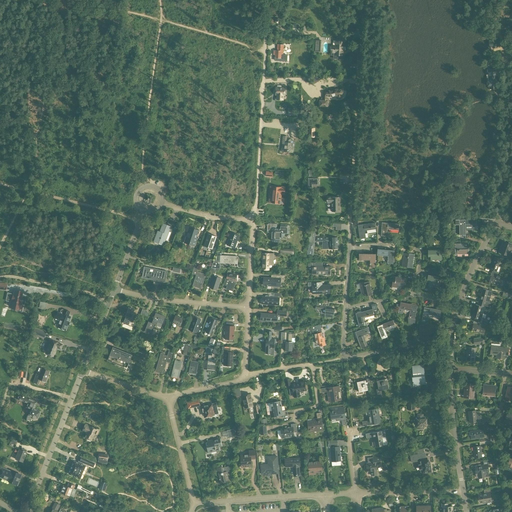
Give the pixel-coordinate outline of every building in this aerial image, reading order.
[(342,59),(343,52),(342,52),(342,49),(345,49),(346,43),(343,43),(344,40),(336,40),(336,46),(331,46),(331,55),(333,55),(333,59),(342,59)] [(283,55),(284,44),(278,44),(277,51),(274,50),(274,54),(275,54),(275,60),(287,61),(287,55),(283,55)] [(496,88),(495,69),(488,70),(489,81),(487,82),(488,85),(489,86),(489,89),(496,88)] [(285,95),(285,88),(276,87),(276,94),(277,94),(277,99),(283,99),(283,95),(285,95)] [(343,91),(342,89),(331,89),(331,90),(328,90),(327,90),(327,92),(324,92),(323,100),(320,100),(320,106),(326,106),(326,96),(335,96),(337,96),(337,98),(341,98),(341,95),(342,95),(343,93),(343,91)] [(287,136),(283,136),(281,151),(294,152),(294,147),(294,143),(293,143),(293,141),(292,139),(290,139),(288,140),(288,143),(286,142),(287,136)] [(274,187),(271,187),(269,202),(281,203),(282,194),(282,193),(285,193),(286,188),(274,187)] [(327,198),(327,200),(327,203),(332,203),(332,211),(340,211),(340,197),(332,197),(327,197),(327,198)] [(476,219),(455,220),(455,225),(459,224),(459,235),(465,235),(465,226),(472,226),(472,227),(477,227),(476,219)] [(360,238),(366,237),(365,231),(376,229),(375,227),(376,227),(375,222),(358,225),(360,238)] [(399,228),(399,224),(382,222),(381,236),(387,236),(387,229),(394,230),(395,228),(399,228)] [(281,229),(277,228),(277,224),(269,223),(268,224),(268,231),(268,233),(272,233),(272,240),(273,241),(280,242),(280,238),(281,237),(284,238),(285,233),(289,234),(289,226),(288,225),(281,224),(281,229)] [(163,245),(171,227),(163,224),(159,234),(157,233),(154,242),(163,245)] [(194,246),(197,238),(196,238),(198,230),(185,226),(183,231),(188,233),(185,243),(194,246)] [(314,256),(316,233),(309,232),(307,256),(314,256)] [(235,247),(239,235),(232,233),(227,245),(235,247)] [(212,248),(216,236),(208,234),(204,245),(212,248)] [(337,240),(337,237),(316,238),(316,242),(322,242),(323,248),(337,248),(337,242),(339,242),(339,240),(337,240)] [(499,252),(498,255),(504,257),(508,259),(508,257),(509,257),(511,249),(511,243),(509,242),(508,244),(503,242),(499,252)] [(455,254),(469,254),(468,243),(454,244),(455,254)] [(393,264),(394,250),(378,249),(377,255),(388,256),(388,259),(387,259),(387,260),(388,261),(387,263),(393,264)] [(442,260),(442,249),(428,250),(428,257),(430,257),(430,260),(442,260)] [(273,264),(274,253),(264,253),(264,254),(262,254),(262,259),(264,259),(263,269),(268,269),(269,264),(273,264)] [(375,267),(376,254),(359,253),(359,259),(370,260),(370,263),(369,264),(370,264),(370,267),(375,267)] [(412,268),(414,255),(404,253),(402,266),(412,268)] [(503,260),(504,257),(498,255),(497,258),(494,257),(492,263),(501,266),(502,263),(500,262),(501,259),(503,260)] [(238,264),(238,257),(221,256),(221,260),(214,260),(211,268),(219,268),(220,268),(221,263),(238,264)] [(199,267),(198,267),(201,260),(197,259),(192,274),(196,275),(193,286),(202,289),(206,274),(198,271),(199,267)] [(329,270),(330,266),(316,266),(316,263),(309,263),(309,266),(312,266),(312,274),(325,274),(325,275),(326,275),(326,274),(328,274),(328,270),(329,270)] [(498,272),(501,266),(492,263),(489,269),(492,270),(491,273),(497,275),(498,272)] [(144,267),(145,267),(144,274),(144,276),(149,278),(151,278),(156,279),(156,280),(168,283),(168,280),(166,279),(168,271),(144,267)] [(217,271),(219,270),(219,268),(211,268),(209,274),(214,276),(210,288),(217,290),(220,281),(218,280),(219,277),(214,275),(216,270),(217,271)] [(497,275),(491,273),(490,276),(491,276),(489,282),(499,286),(501,280),(499,279),(500,276),(499,276),(497,275)] [(230,275),(228,274),(226,280),(229,281),(226,289),(233,291),(236,281),(237,280),(237,275),(233,274),(233,275),(231,274),(230,275)] [(285,279),(285,276),(278,275),(278,278),(264,277),(264,282),(265,282),(265,285),(281,286),(281,279),(285,279)] [(439,288),(441,278),(428,275),(426,282),(429,282),(428,285),(439,288)] [(406,286),(407,278),(393,276),(392,287),(403,288),(403,285),(406,286)] [(372,294),(369,281),(359,283),(361,294),(365,293),(365,296),(372,294)] [(316,285),(316,282),(308,283),(308,286),(312,286),(313,294),(325,293),(325,294),(326,294),(326,293),(329,293),(329,289),(330,289),(329,285),(316,285)] [(490,305),(491,302),(488,301),(491,291),(483,289),(480,299),(479,302),(490,305)] [(14,290),(13,294),(7,293),(6,298),(7,298),(5,304),(9,305),(9,306),(9,305),(13,306),(12,309),(22,311),(25,297),(21,296),(22,292),(14,290)] [(262,298),(261,299),(261,301),(262,303),(262,304),(279,305),(280,298),(270,297),(270,296),(266,295),(265,297),(262,296),(262,298)] [(322,306),(322,303),(318,302),(317,305),(316,305),(315,309),(322,310),(321,313),(325,314),(325,316),(333,317),(334,308),(326,307),(326,306),(322,306)] [(415,319),(417,306),(400,302),(399,308),(404,310),(405,311),(408,312),(409,310),(410,311),(409,318),(408,317),(408,324),(413,324),(412,322),(415,323),(415,319)] [(474,311),(483,313),(483,314),(485,307),(489,308),(490,305),(479,302),(478,305),(476,304),(475,306),(474,306),(473,310),(474,310),(474,311)] [(440,317),(441,310),(424,307),(422,319),(428,320),(429,315),(440,317)] [(364,322),(363,318),(370,316),(369,314),(373,313),(372,309),(355,313),(359,327),(365,325),(367,325),(366,321),(364,322)] [(64,310),(62,310),(60,314),(58,313),(56,318),(60,320),(58,327),(66,330),(66,329),(67,328),(68,327),(67,326),(71,317),(69,316),(70,312),(64,310)] [(286,316),(287,310),(278,310),(277,311),(277,314),(261,313),(261,320),(277,321),(277,315),(286,316)] [(137,314),(129,311),(124,323),(127,325),(128,321),(133,323),(136,315),(137,314)] [(482,323),(483,320),(481,319),(483,313),(474,311),(472,317),(474,318),(473,321),(479,322),(482,323)] [(163,324),(166,317),(156,313),(152,323),(149,322),(145,332),(148,333),(149,331),(152,333),(156,325),(157,322),(163,324)] [(181,325),(183,318),(176,316),(171,329),(175,330),(177,324),(181,325)] [(203,324),(199,323),(201,319),(194,317),(189,328),(196,331),(197,330),(200,331),(203,323),(203,324)] [(218,321),(211,318),(211,319),(210,319),(209,321),(210,321),(206,332),(213,335),(218,321)] [(382,339),(387,337),(385,330),(395,326),(393,320),(377,326),(382,339)] [(483,333),(484,327),(482,326),(483,324),(479,323),(479,322),(473,321),(473,324),(474,324),(472,330),(483,333)] [(234,326),(234,323),(227,323),(227,326),(226,326),(225,339),(234,339),(235,326),(234,326)] [(313,334),(315,334),(316,343),(319,343),(319,345),(325,345),(324,337),(322,337),(321,332),(320,332),(320,328),(322,327),(322,324),(311,326),(313,334)] [(361,348),(365,346),(367,346),(363,336),(370,333),(368,327),(355,332),(361,348)] [(46,332),(35,329),(33,334),(44,338),(46,332)] [(275,343),(276,342),(276,340),(275,338),(272,338),(272,332),(267,331),(266,346),(266,353),(271,353),(271,348),(272,347),(274,347),(274,343),(275,343)] [(286,341),(285,341),(285,350),(286,350),(286,351),(288,351),(289,351),(289,350),(293,350),(293,342),(295,342),(295,338),(294,338),(294,333),(287,332),(286,341)] [(50,342),(47,341),(44,350),(46,351),(46,353),(53,356),(58,341),(51,338),(50,342)] [(498,345),(498,344),(495,344),(494,345),(492,346),(491,346),(490,354),(500,354),(499,358),(504,359),(504,355),(508,355),(509,348),(500,347),(498,345)] [(113,346),(108,360),(128,368),(133,354),(113,346)] [(474,361),(475,348),(468,347),(466,360),(474,361)] [(170,362),(173,352),(169,351),(168,356),(164,355),(165,354),(162,353),(160,359),(159,359),(156,371),(163,373),(166,361),(170,362)] [(232,366),(233,352),(224,352),(224,365),(232,366)] [(215,370),(216,360),(211,359),(211,355),(209,355),(208,359),(208,369),(215,370)] [(179,378),(182,362),(175,360),(172,376),(179,378)] [(197,374),(199,362),(192,361),(190,372),(197,374)] [(413,386),(419,386),(419,384),(425,384),(423,365),(412,366),(413,377),(412,377),(413,386)] [(45,382),(49,371),(41,368),(39,373),(37,372),(33,382),(38,384),(40,380),(45,382)] [(367,380),(357,382),(358,388),(362,387),(363,391),(369,390),(368,384),(371,384),(369,378),(366,379),(367,380)] [(290,379),(285,379),(287,386),(289,386),(290,396),(293,396),(294,398),(300,396),(300,391),(306,390),(305,382),(304,382),(304,381),(299,382),(299,383),(291,384),(290,379)] [(379,391),(389,389),(387,379),(377,381),(379,391)] [(473,398),(474,384),(465,383),(464,391),(466,391),(465,397),(473,398)] [(341,400),(339,385),(321,388),(322,392),(327,391),(328,402),(341,400)] [(495,396),(496,385),(492,385),(492,389),(483,388),(483,394),(495,396)] [(36,418),(39,411),(34,409),(34,408),(34,407),(35,403),(28,400),(29,398),(18,394),(16,399),(27,403),(26,407),(30,409),(26,419),(30,421),(32,417),(33,417),(33,419),(35,418),(36,418)] [(245,408),(253,406),(250,394),(243,396),(245,408)] [(198,400),(187,403),(188,409),(200,406),(198,400)] [(282,411),(281,401),(268,403),(270,417),(288,414),(287,410),(282,411)] [(207,405),(202,406),(203,412),(204,412),(205,416),(209,415),(210,416),(213,416),(213,414),(214,414),(213,409),(217,409),(216,403),(212,404),(212,405),(207,407),(207,405)] [(346,424),(344,406),(330,408),(331,421),(342,420),(343,425),(346,424)] [(363,425),(381,422),(379,408),(366,410),(368,420),(362,421),(363,425)] [(475,410),(468,411),(470,422),(476,421),(476,423),(480,422),(479,422),(479,418),(480,418),(479,410),(475,411),(475,410)] [(507,423),(511,424),(511,410),(504,410),(503,413),(507,414),(506,418),(508,419),(507,423)] [(309,432),(323,430),(321,412),(317,413),(317,418),(307,419),(309,432)] [(423,416),(423,414),(417,414),(417,421),(416,422),(415,423),(415,424),(416,425),(417,426),(417,429),(423,429),(423,426),(426,426),(426,419),(426,416),(423,416)] [(282,438),(297,436),(296,432),(297,432),(296,423),(291,424),(291,427),(280,429),(282,438)] [(92,427),(85,424),(83,430),(87,432),(85,438),(91,440),(94,433),(97,434),(99,429),(97,428),(96,428),(92,426),(92,427)] [(471,438),(484,437),(483,429),(470,431),(471,438)] [(384,437),(383,431),(366,434),(366,437),(371,437),(373,447),(384,445),(382,437),(384,437)] [(208,453),(216,451),(220,450),(219,447),(222,446),(220,438),(207,441),(208,445),(206,445),(208,453)] [(338,446),(338,443),(328,444),(329,447),(330,447),(332,461),(341,460),(340,454),(339,446),(338,446)] [(474,458),(482,457),(480,446),(473,447),(474,458)] [(26,450),(21,448),(21,449),(19,449),(18,451),(15,449),(14,451),(17,453),(15,459),(22,462),(26,451),(26,450)] [(242,467),(252,466),(251,459),(256,459),(255,450),(249,450),(249,454),(240,455),(242,467)] [(422,454),(410,456),(411,462),(420,461),(420,464),(418,464),(419,470),(421,470),(422,473),(425,472),(425,473),(431,472),(430,465),(429,465),(429,463),(429,462),(428,460),(427,460),(427,458),(425,458),(423,458),(422,454)] [(79,463),(74,461),(69,474),(80,479),(85,466),(82,465),(83,463),(93,467),(95,463),(81,456),(79,461),(79,463)] [(268,464),(261,465),(262,474),(274,473),(274,469),(278,469),(277,456),(268,457),(268,464)] [(366,463),(366,464),(366,465),(365,466),(365,467),(365,468),(365,469),(366,470),(367,470),(367,471),(371,471),(371,475),(377,475),(376,465),(381,465),(380,457),(373,458),(373,463),(370,463),(366,463)] [(300,475),(299,465),(300,464),(300,458),(285,459),(286,467),(293,467),(294,476),(300,475)] [(476,474),(476,476),(478,477),(478,478),(489,476),(487,464),(495,463),(496,469),(499,469),(498,459),(490,460),(490,464),(475,466),(475,468),(474,469),(474,471),(476,472),(476,473),(476,474)] [(323,471),(322,468),(322,461),(308,462),(309,468),(309,474),(316,474),(315,471),(318,471),(318,472),(323,471)] [(231,471),(230,466),(223,468),(222,466),(217,468),(220,482),(224,481),(224,482),(229,481),(227,472),(231,471)] [(11,471),(3,468),(1,467),(0,468),(0,477),(3,478),(9,480),(8,481),(17,485),(21,475),(11,471)] [(105,492),(107,483),(101,481),(99,490),(105,492)] [(74,489),(75,486),(69,483),(68,487),(64,485),(60,493),(65,494),(65,495),(69,497),(69,496),(70,496),(73,497),(76,490),(74,489)] [(491,492),(491,489),(491,488),(484,490),(485,493),(479,494),(480,501),(486,500),(487,502),(494,501),(493,498),(491,498),(490,492),(491,492)] [(58,511),(59,511),(57,510),(60,505),(55,503),(51,511),(52,511),(51,511),(58,511)] [(448,506),(448,503),(442,504),(442,507),(443,507),(443,511),(453,511),(453,510),(453,509),(453,506),(448,506)]
